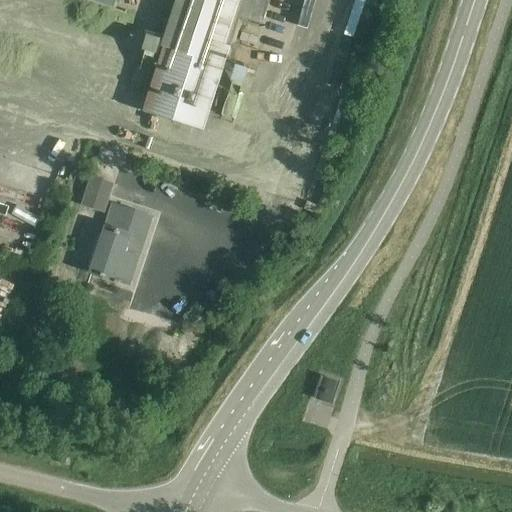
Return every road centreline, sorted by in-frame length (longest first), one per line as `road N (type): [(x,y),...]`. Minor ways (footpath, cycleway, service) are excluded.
road 1 (tertiary): [(202,476),(368,243),(416,153),(475,0)]
road 2 (unclassified): [(150,511),(0,472)]
